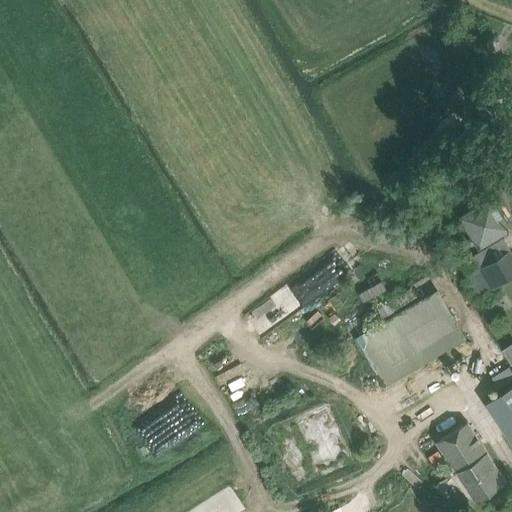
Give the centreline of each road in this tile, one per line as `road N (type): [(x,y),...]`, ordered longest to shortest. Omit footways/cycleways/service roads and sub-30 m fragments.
road 1 (track): [(260,511),(233,423),(188,345),(344,229),(438,268)]
road 2 (track): [(277,511),(384,469),(397,432)]
